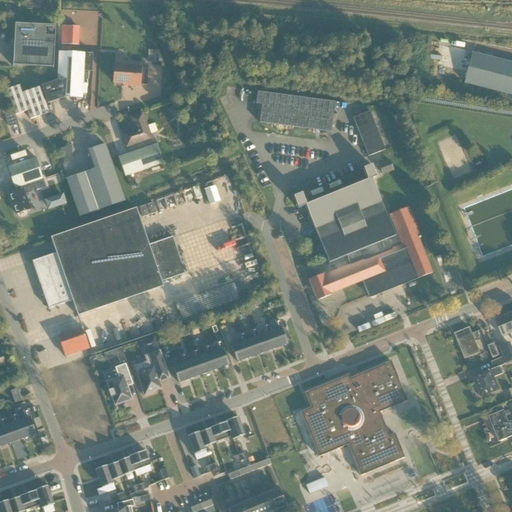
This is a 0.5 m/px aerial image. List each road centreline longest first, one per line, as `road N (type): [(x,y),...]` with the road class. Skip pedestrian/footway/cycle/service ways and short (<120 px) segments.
road 1 (unclassified): [(64,462),(413,331)]
road 2 (residential): [(64,462),(0,283)]
road 3 (residential): [(0,147),(153,94)]
road 4 (residential): [(476,478),(413,331)]
